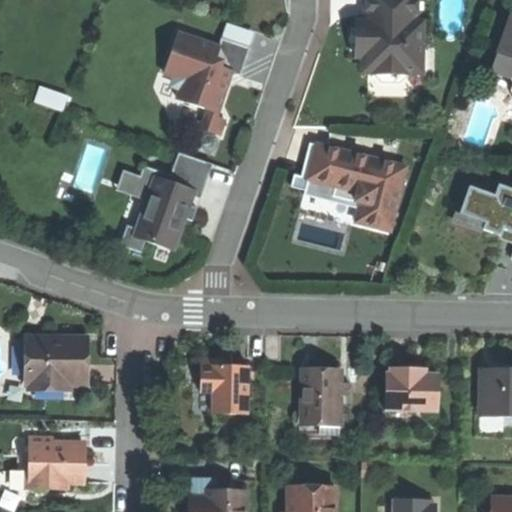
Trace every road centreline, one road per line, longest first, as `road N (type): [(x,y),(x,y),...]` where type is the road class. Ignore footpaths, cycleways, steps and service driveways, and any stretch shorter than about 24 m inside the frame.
road 1 (residential): [(215,314),(219,259),(302,0)]
road 2 (residential): [(511,319),(215,314)]
road 3 (residential): [(133,306),(132,511)]
road 4 (residential): [(0,259),(133,306)]
